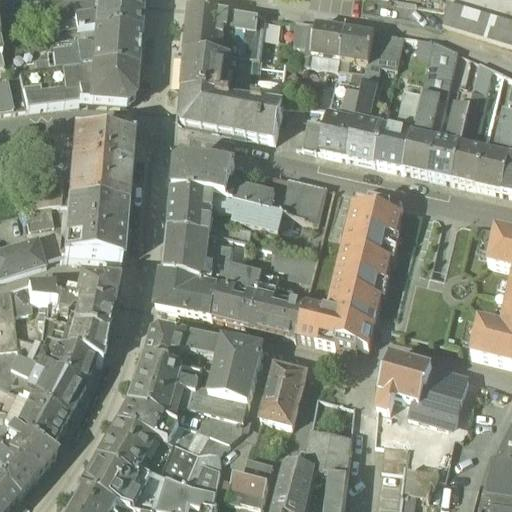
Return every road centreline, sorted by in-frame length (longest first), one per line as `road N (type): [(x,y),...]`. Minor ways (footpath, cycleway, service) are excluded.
road 1 (residential): [(162,140),(511,228)]
road 2 (residential): [(511,72),(440,42),(258,13)]
road 3 (residential): [(143,284),(118,392),(45,511)]
road 4 (residential): [(511,393),(390,359),(371,379),(323,367)]
road 5 (residential): [(0,136),(96,128),(162,140)]
road 6 (unclassified): [(270,511),(323,367)]
road 7 (unclassified): [(0,294),(60,278),(143,284)]
road 8 (residential): [(162,140),(143,284)]
